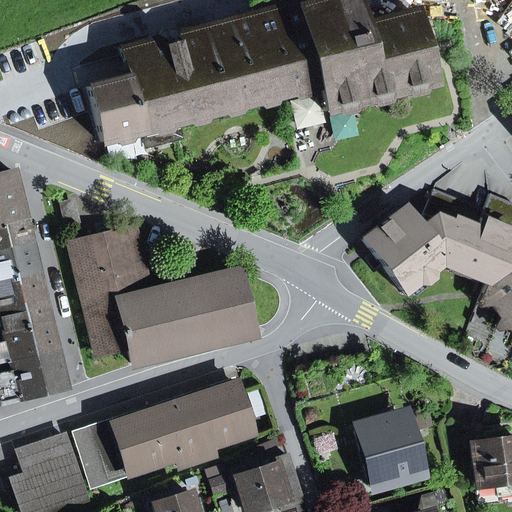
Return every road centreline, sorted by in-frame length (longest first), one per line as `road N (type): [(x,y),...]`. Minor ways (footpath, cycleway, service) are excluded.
road 1 (residential): [(317,282),(27,155)]
road 2 (residential): [(27,155),(84,400)]
road 3 (residential): [(488,133),(323,251),(317,282)]
road 4 (residential): [(511,393),(317,282)]
road 5 (residential): [(84,400),(263,347)]
road 6 (residential): [(319,511),(263,347)]
